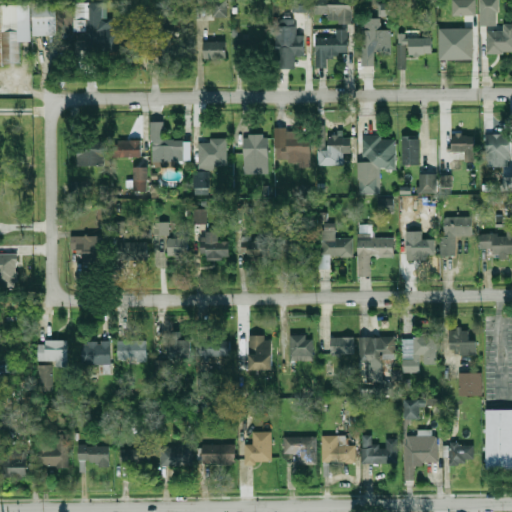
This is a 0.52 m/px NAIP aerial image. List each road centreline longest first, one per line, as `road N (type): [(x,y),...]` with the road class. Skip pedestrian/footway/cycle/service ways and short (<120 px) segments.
road 1 (residential): [(0,509),(511,503)]
road 2 (residential): [(92,100),(511,92)]
road 3 (residential): [(95,300),(511,295)]
road 4 (residential): [(95,300),(64,298),(54,281),(55,115),(63,104),(92,100)]
